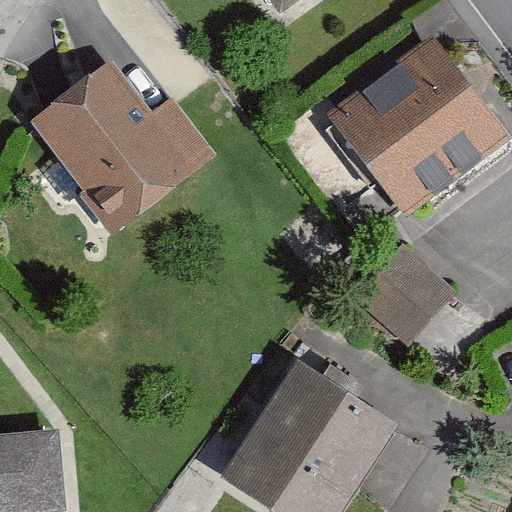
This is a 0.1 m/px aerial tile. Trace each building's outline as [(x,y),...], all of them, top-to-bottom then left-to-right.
[(272,0),(281,12),(297,0),(272,0)] [(329,116),(407,215),(510,133),(433,35),(329,116)] [(112,58),(31,119),(115,231),(216,155),(172,97),(153,111),(112,58)] [(404,243),(355,301),(409,346),(458,288),(404,243)] [(298,357),(220,475),(276,511),(340,511),(399,423),(298,357)] [(0,433),(0,511),(34,511),(66,509),(58,428),(0,433)]
